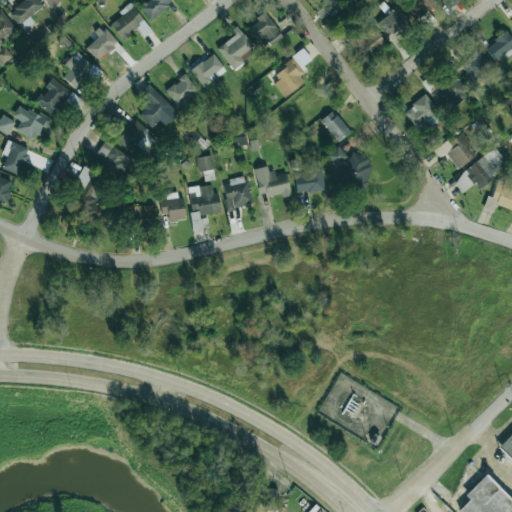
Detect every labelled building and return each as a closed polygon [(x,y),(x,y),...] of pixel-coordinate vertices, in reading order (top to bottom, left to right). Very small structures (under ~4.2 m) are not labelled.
[(23,0),(24,1),(9,11),(22,30),(33,22),(29,16),(43,7),(37,0),(23,0)] [(44,0),(50,8),(62,1),(61,0),(44,0)] [(150,20),(172,3),(169,0),(148,0),(140,7),(150,20)] [(410,0),(406,4),(421,18),(437,0),(410,0)] [(128,34),(145,22),(131,2),(118,11),(121,16),(110,24),(122,41),(130,36),(128,34)] [(387,38),(408,23),(397,7),(375,22),(387,38)] [(16,29),(0,10),(0,61),(2,64),(12,56),(0,42),(16,29)] [(246,26),(256,44),(264,39),(268,46),(281,38),(267,13),(246,26)] [(385,42),(371,27),(362,36),(356,29),(345,40),(365,61),(385,42)] [(98,36),(84,48),(97,62),(117,43),(104,28),(97,34),(98,36)] [(216,45),(232,71),(244,63),(239,54),(251,47),(241,30),(216,45)] [(485,47),(495,61),(504,54),(507,57),(511,53),(511,37),(507,31),(485,47)] [(69,70),(63,76),(73,87),(94,67),(78,49),(63,64),(69,70)] [(466,72),(462,77),(470,85),(491,66),(476,49),(459,64),(466,72)] [(298,72),(312,62),(305,51),(269,77),(283,97),(304,82),(298,72)] [(202,87),(225,72),(213,53),(190,69),(202,87)] [(469,95),(451,73),(435,86),(452,107),(469,95)] [(177,106),(197,91),(185,75),(165,90),(177,106)] [(41,93),(40,92),(33,101),(53,115),(70,92),(52,78),(41,93)] [(171,106),(149,85),(146,89),(141,95),(150,103),(138,115),(151,128),(171,106)] [(403,110),(418,133),(429,126),(426,122),(438,113),(426,95),(403,110)] [(35,133),(41,136),(50,121),(19,103),(12,116),(20,121),(15,130),(31,139),(35,133)] [(321,119),(336,142),(349,133),(334,110),(321,119)] [(0,117),(0,130),(6,135),(14,122),(2,114),(0,117)] [(131,152),(148,130),(134,119),(117,142),(131,152)] [(478,154),(462,131),(435,150),(440,157),(446,153),(457,169),(478,154)] [(21,159),(24,160),(29,148),(6,140),(1,154),(6,156),(1,169),(16,174),(21,159)] [(130,156),(103,141),(97,153),(105,158),(100,167),(117,177),(130,156)] [(347,157),(338,146),(328,154),(357,192),(370,182),(365,175),(372,169),(357,150),(347,157)] [(507,164),(496,148),(452,180),(461,193),(476,182),(478,185),(507,164)] [(195,158),(198,172),(213,169),(211,155),(195,158)] [(286,173),(272,176),(270,165),(254,168),(259,198),(290,192),(286,173)] [(84,187),(71,210),(99,225),(108,209),(94,202),(105,181),(82,169),(74,182),(84,187)] [(322,169),(295,170),(296,192),(323,191),(322,169)] [(0,201),(5,203),(12,182),(0,177),(0,201)] [(226,208),(250,205),(246,177),(222,181),(226,208)] [(511,183),(497,179),(491,201),(511,208),(511,183)] [(220,213),(217,192),(213,193),(211,184),(187,187),(193,231),(208,229),(206,215),(220,213)] [(161,215),(167,214),(168,222),(185,220),(180,193),(158,196),(161,215)] [(125,206),(126,228),(153,227),(152,205),(125,206)] [(511,433),(498,448),(511,460),(511,433)]
